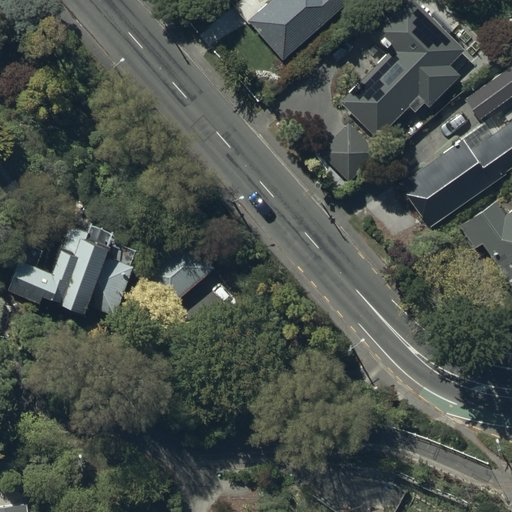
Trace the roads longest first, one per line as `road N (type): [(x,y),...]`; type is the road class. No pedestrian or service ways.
road 1 (secondary): [(98,0),(404,345),(471,387),(511,396)]
road 2 (residential): [(511,480),(351,430),(326,430),(283,454),(201,458),(0,391)]
